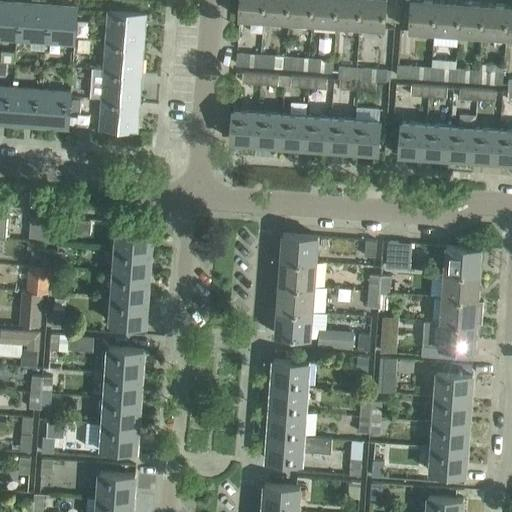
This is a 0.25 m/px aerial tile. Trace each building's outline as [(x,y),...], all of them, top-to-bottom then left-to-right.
[(19,2),(0,0),(0,37),(17,39),(19,2)] [(265,0),(241,0),(240,17),(264,19),(265,0)] [(265,0),(264,19),(288,20),(289,0),(265,0)] [(289,0),(288,20),(312,22),(313,0),(289,0)] [(313,0),(312,22),(336,24),(337,0),(313,0)] [(337,0),(336,24),(360,26),(362,0),(337,0)] [(386,0),(362,0),(360,26),(385,27),(386,0)] [(412,0),(411,18),(410,29),(434,31),(436,0),(412,0)] [(461,2),(438,0),(436,0),(434,31),(458,33),(461,2)] [(48,4),(19,2),(17,39),(45,41),(48,4)] [(485,3),(461,2),(458,33),(482,34),(485,3)] [(509,5),(485,3),(482,34),(506,36),(509,5)] [(77,6),(48,4),(45,41),(75,43),(77,6)] [(146,14),(109,11),(107,40),(144,43),(146,14)] [(339,71),(339,78),(340,78),(357,79),(357,66),(359,36),(354,36),(352,66),(339,65),(339,71)] [(144,43),(107,40),(105,69),(142,72),(144,43)] [(2,51),(1,62),(7,63),(15,63),(16,52),(2,51)] [(357,66),(357,79),(376,80),(387,80),(388,69),(391,69),(392,69),(393,52),(380,51),(379,64),(373,64),(373,67),(357,66)] [(262,55),(237,53),(236,64),(261,66),(262,55)] [(410,55),(397,54),(396,75),(431,78),(432,67),(409,65),(410,55)] [(286,56),(262,55),(261,66),(285,67),(286,56)] [(310,58),(286,56),(285,67),(309,69),(310,58)] [(333,60),(310,58),(309,69),(333,71),(333,60)] [(479,70),(456,68),(455,80),(479,81),(480,62),(479,70)] [(480,62),(479,81),(503,83),(503,72),(504,64),(499,64),(480,62)] [(456,68),(432,67),(431,78),(455,80),(456,68)] [(142,72),(105,69),(103,98),(139,101),(142,72)] [(260,72),(243,71),(242,81),(260,83),(260,72)] [(285,74),(260,72),(260,83),(284,84),(285,74)] [(309,76),(285,74),(284,84),(308,86),(309,76)] [(328,77),(309,76),(308,86),(327,87),(328,77)] [(340,78),(340,88),(357,88),(357,79),(340,78)] [(357,79),(357,88),(376,89),(376,80),(357,79)] [(429,85),(411,84),(411,94),(429,95),(429,85)] [(13,86),(0,85),(0,122),(10,123),(13,86)] [(447,86),(429,85),(429,95),(447,96),(447,86)] [(42,89),(13,86),(10,123),(39,126),(42,89)] [(460,87),(460,97),(478,98),(478,89),(460,87)] [(71,91),(42,89),(39,126),(68,128),(71,91)] [(496,90),(478,89),(478,98),(496,100),(496,90)] [(139,101),(103,98),(101,127),(137,130),(139,101)] [(257,111),(233,109),(231,140),(255,141),(257,111)] [(257,111),(255,141),(280,143),(282,113),(257,111)] [(306,114),(282,113),(280,143),(304,145),(306,114)] [(306,114),(304,145),(329,147),(331,116),(306,114)] [(331,116),(329,147),(352,148),(355,118),(331,116)] [(381,120),(355,118),(352,148),(379,150),(387,150),(389,122),(381,121),(381,120)] [(401,132),(399,152),(423,154),(426,122),(402,121),(401,132)] [(426,122),(423,154),(448,156),(451,124),(426,122)] [(451,124),(448,156),(473,157),(476,126),(451,124)] [(500,128),(476,126),(473,157),(498,159),(500,128)] [(511,128),(500,128),(498,159),(511,160),(511,128)] [(39,204),(38,214),(47,215),(48,204),(39,204)] [(30,214),(28,239),(46,240),(48,216),(30,214)] [(70,217),(60,216),(58,233),(69,234),(69,229),(70,217)] [(70,217),(69,229),(80,230),(81,218),(70,217)] [(153,223),(118,221),(116,246),(152,249),(153,223)] [(319,235),(283,233),(281,258),(317,261),(319,235)] [(27,239),(27,249),(32,249),(31,265),(40,266),(50,266),(52,250),(46,250),(46,240),(28,239),(27,239)] [(377,240),(366,239),(365,255),(376,256),(377,240)] [(408,242),(389,240),(387,266),(406,267),(408,242)] [(482,247),(447,245),(445,270),(480,273),(482,247)] [(152,249),(116,246),(114,271),(150,274),(152,249)] [(62,251),(52,250),(50,266),(61,267),(62,251)] [(317,261),(281,258),(280,283),(315,286),(317,261)] [(28,265),(27,290),(43,291),(50,292),(51,283),(49,283),(50,266),(40,266),(31,265),(28,265)] [(61,267),(50,266),(49,283),(51,283),(59,283),(61,267)] [(480,273),(445,270),(443,295),(478,298),(480,273)] [(150,274),(114,271),(112,296),(148,299),(150,274)] [(380,274),(370,273),(369,290),(379,291),(380,274)] [(391,275),(380,274),(379,291),(390,291),(391,275)] [(315,286),(280,283),(278,308),(313,311),(315,286)] [(379,291),(369,290),(368,306),(378,307),(379,291)] [(379,291),(378,307),(388,308),(390,291),(379,291)] [(443,295),(441,320),(477,323),(477,313),(483,313),(483,300),(478,300),(478,298),(443,295)] [(148,299),(112,296),(111,322),(146,324),(148,299)] [(41,309),(31,308),(30,325),(40,326),(41,309)] [(313,311),(278,308),(276,334),(311,336),(313,311)] [(64,311),(53,310),(52,326),(63,327),(64,311)] [(426,319),(424,345),(430,345),(429,354),(464,357),(465,348),(475,348),(477,323),(441,320),(426,319)] [(319,344),(352,345),(352,329),(320,328),(319,344)] [(20,331),(19,339),(28,340),(27,347),(39,348),(40,332),(20,331)] [(93,351),(94,336),(51,332),(50,349),(68,351),(69,349),(93,351)] [(360,332),(359,349),(369,350),(370,333),(360,332)] [(393,335),(382,334),(381,351),(392,351),(393,335)] [(144,348),(109,346),(107,371),(143,374),(144,348)] [(369,356),(358,355),(357,370),(368,371),(369,356)] [(391,374),(392,357),(380,357),(380,373),(391,374)] [(274,358),(272,384),(308,387),(310,360),(294,359),(274,358)] [(438,370),(436,395),(471,398),(473,372),(438,370)] [(143,374),(107,371),(105,396),(141,399),(143,374)] [(32,375),(31,391),(41,392),(42,375),(32,375)] [(42,375),(41,392),(52,393),(53,376),(42,375)] [(308,387),(272,384),(270,408),(306,411),(308,387)] [(41,392),(31,391),(29,407),(40,407),(41,392)] [(52,393),(41,392),(40,407),(51,408),(52,393)] [(436,395),(434,421),(469,424),(471,398),(436,395)] [(141,399),(105,396),(104,422),(139,424),(141,399)] [(361,399),(360,415),(371,416),(372,399),(361,399)] [(372,399),(371,416),(381,416),(382,400),(372,399)] [(270,409),(269,433),(304,435),(306,411),(270,409)] [(371,416),(360,415),(359,431),(370,432),(371,416)] [(381,416),(371,416),(370,432),(380,432),(381,416)] [(21,433),(20,450),(32,451),(33,420),(24,419),(24,424),(23,424),(23,429),(22,429),(22,433),(21,433)] [(434,421),(432,445),(467,448),(469,424),(434,421)] [(139,424),(104,422),(102,447),(137,449),(139,424)] [(269,433),(267,459),(287,460),(299,461),(302,461),(303,450),(331,451),(332,437),(304,435),(269,433)] [(42,452),(54,452),(55,436),(43,435),(42,452)] [(467,448),(432,445),(430,471),(466,473),(467,448)] [(19,456),(18,472),(30,473),(31,457),(19,456)] [(362,458),(351,457),(350,474),(361,474),(362,458)] [(52,475),(53,458),(42,458),(41,474),(52,475)] [(372,475),(384,476),(385,460),(373,459),(372,475)] [(136,473),(100,471),(98,496),(134,498),(136,473)] [(361,481),(349,480),(348,496),(360,497),(361,481)] [(382,499),(383,483),(372,482),(371,498),(382,499)] [(300,485),(265,483),(263,508),(299,511),(300,485)] [(45,493),(34,492),(34,500),(32,511),(54,511),(43,511),(45,493)] [(87,495),(86,511),(132,511),(134,499),(98,496),(87,495)] [(428,495),(427,511),(462,511),(464,497),(428,495)] [(22,500),(21,511),(32,511),(34,500),(22,500)]
